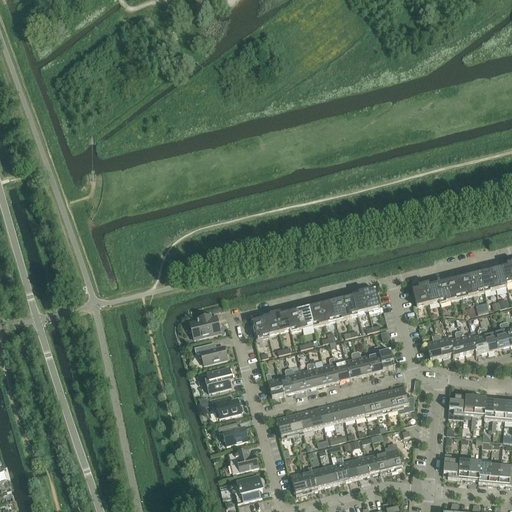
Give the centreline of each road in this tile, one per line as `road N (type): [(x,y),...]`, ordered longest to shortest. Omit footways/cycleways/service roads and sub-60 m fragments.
road 1 (unknown): [(174,287),(195,266),(236,252),(511,184)]
road 2 (unclassified): [(99,511),(0,192)]
road 3 (unknown): [(0,21),(102,305)]
road 4 (residential): [(260,416),(233,317),(391,281)]
road 5 (residential): [(260,416),(414,375)]
road 6 (residential): [(292,511),(398,487),(428,489)]
road 7 (residential): [(391,281),(511,250)]
